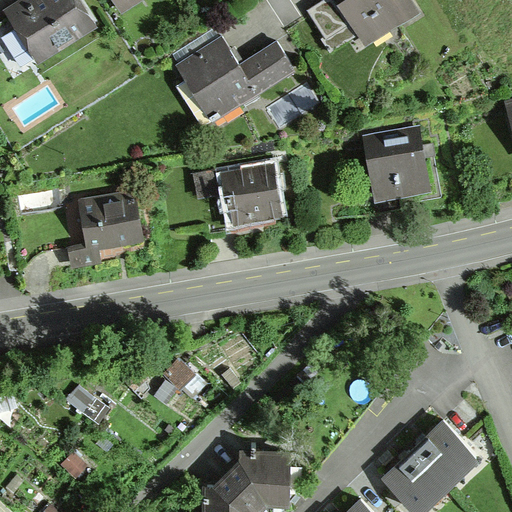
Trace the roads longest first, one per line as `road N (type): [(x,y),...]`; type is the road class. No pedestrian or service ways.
road 1 (tertiary): [(0,327),(371,264)]
road 2 (residential): [(371,264),(126,511)]
road 3 (residential): [(511,435),(435,251)]
